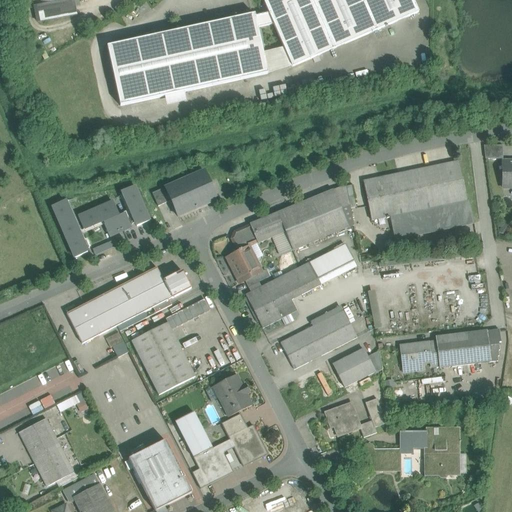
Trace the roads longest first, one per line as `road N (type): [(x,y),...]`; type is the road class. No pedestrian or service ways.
road 1 (unclassified): [(190,230),(371,158),(511,131)]
road 2 (unclassified): [(190,230),(305,458)]
road 3 (unclassified): [(190,230),(0,313)]
